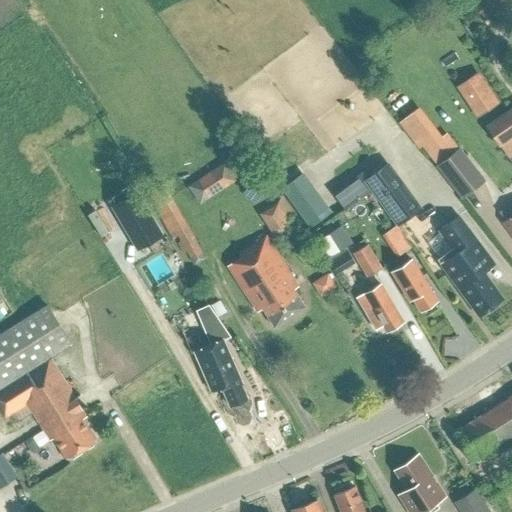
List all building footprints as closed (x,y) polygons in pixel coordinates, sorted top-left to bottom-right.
[(511,106),(483,125),(506,159),(511,155),(511,106)] [(483,180),(458,148),(436,165),(461,197),(483,180)] [(380,161),(363,173),(362,171),(343,185),(355,201),(371,189),(398,227),(418,213),(380,161)] [(185,186),(197,204),(233,181),(221,163),(185,186)] [(201,258),(159,184),(142,193),(169,239),(175,236),(191,264),(201,258)] [(494,187),(486,194),(496,206),(504,200),(494,187)] [(134,193),(110,208),(135,249),(159,234),(134,193)] [(256,213),(274,241),(297,225),(279,198),(256,213)] [(456,215),(442,225),(434,230),(451,254),(437,265),(476,318),(501,300),(481,272),(491,264),(456,215)] [(511,215),(502,222),(511,235),(511,215)] [(347,217),(322,230),(332,249),(357,235),(347,217)] [(413,249),(398,228),(397,227),(388,233),(403,256),(413,249)] [(274,326),(304,307),(290,285),(295,281),(265,235),(238,253),(240,257),(227,265),(254,308),(259,304),(274,326)] [(367,277),(381,268),(366,244),(353,252),(367,277)] [(320,272),(327,285),(341,277),(334,264),(320,272)] [(420,311),(436,301),(414,265),(404,272),(410,282),(404,286),(420,311)] [(386,332),(402,322),(379,283),(356,297),(375,329),(382,325),(386,332)] [(85,416),(49,356),(70,343),(46,304),(0,333),(0,412),(4,418),(9,415),(13,423),(32,412),(50,440),(52,438),(66,459),(94,440),(81,419),(85,416)] [(222,390),(228,405),(246,398),(241,384),(242,383),(223,339),(193,352),(210,390),(222,385),(224,390),(222,390)] [(257,376),(267,410),(279,406),(268,372),(257,376)] [(503,460),(511,454),(511,394),(455,431),(473,459),(494,446),(503,460)] [(1,453),(0,453),(0,484),(15,475),(1,453)] [(420,511),(444,496),(441,490),(418,455),(394,470),(407,489),(398,495),(409,511),(420,511)] [(363,511),(353,486),(333,494),(339,511),(363,511)] [(451,503),(457,511),(487,511),(472,489),(451,503)] [(320,511),(316,500),(291,510),(292,511),(320,511)]
